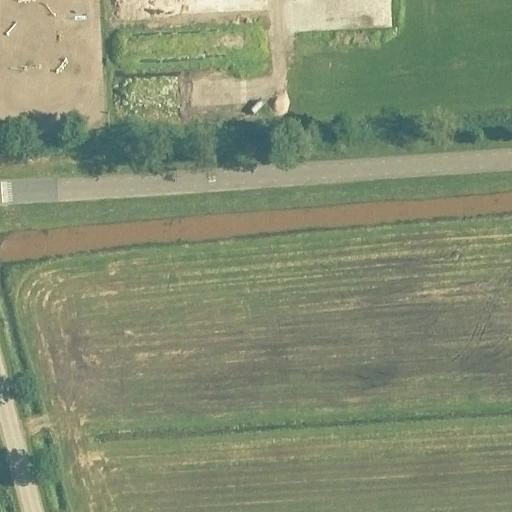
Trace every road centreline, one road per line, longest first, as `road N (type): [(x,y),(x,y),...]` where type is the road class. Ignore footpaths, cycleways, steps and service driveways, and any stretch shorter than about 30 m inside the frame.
road 1 (unclassified): [(0,193),(511,161)]
road 2 (unclassified): [(34,511),(0,382)]
